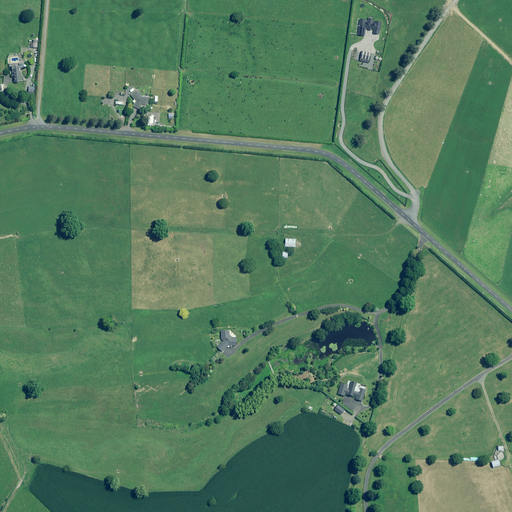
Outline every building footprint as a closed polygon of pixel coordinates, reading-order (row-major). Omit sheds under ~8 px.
[(21,77),(20,66),(12,66),(12,77),(14,77),(14,82),(20,82),(20,77),(21,77)] [(141,97),(136,91),(131,96),(136,101),(133,107),(139,109),(142,105),(148,105),(149,97),(141,97)] [(295,239),(285,239),(285,247),(295,247),(295,239)] [(229,330),(220,330),(220,333),(221,333),(221,339),(223,341),(217,348),(222,352),(228,347),(232,347),(232,346),(236,346),(236,336),(229,330)] [(356,383),(351,381),(349,385),(347,385),(340,383),(337,394),(345,396),(345,394),(356,397),(355,399),(362,401),(365,390),(360,388),(360,389),(357,389),(358,387),(355,386),(356,383)] [(344,410),(338,405),(334,410),(341,415),(344,410)]
